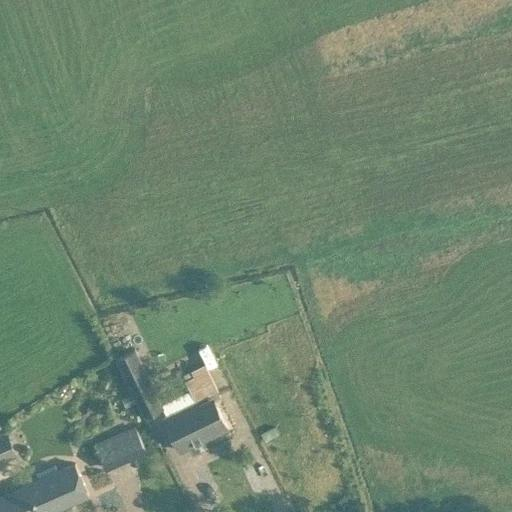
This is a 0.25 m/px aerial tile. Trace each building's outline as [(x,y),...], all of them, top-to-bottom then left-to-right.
[(116,358),(145,417),(164,407),(136,348),(116,358)] [(193,375),(185,379),(197,402),(166,418),(172,430),(181,449),(227,426),(214,400),(221,397),(204,364),(191,370),(193,375)] [(95,442),(106,468),(145,452),(133,425),(95,442)] [(0,432),(0,460),(16,453),(7,430),(0,432)] [(76,462),(58,470),(56,464),(37,472),(40,478),(0,496),(0,511),(48,511),(90,494),(76,462)]
